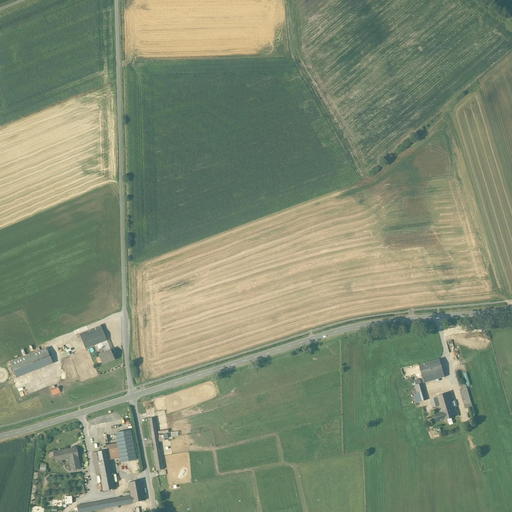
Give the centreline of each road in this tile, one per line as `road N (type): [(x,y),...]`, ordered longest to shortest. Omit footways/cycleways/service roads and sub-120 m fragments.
road 1 (unclassified): [(132,396),(116,0)]
road 2 (tertiary): [(511,309),(355,326),(132,396)]
road 3 (tertiary): [(0,437),(132,396)]
